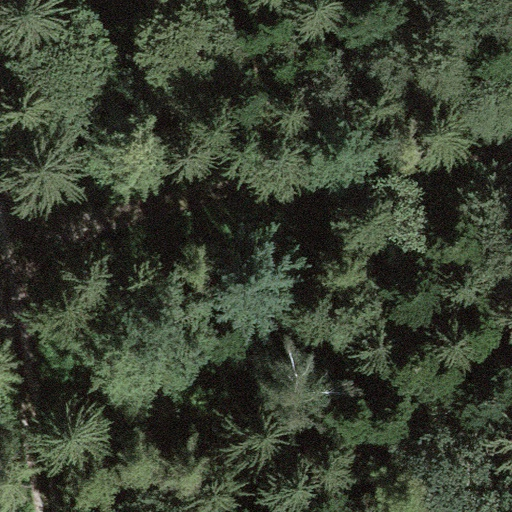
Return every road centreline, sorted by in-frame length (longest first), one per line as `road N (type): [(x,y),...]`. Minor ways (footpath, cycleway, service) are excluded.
road 1 (track): [(511,142),(0,227)]
road 2 (track): [(0,266),(48,511)]
